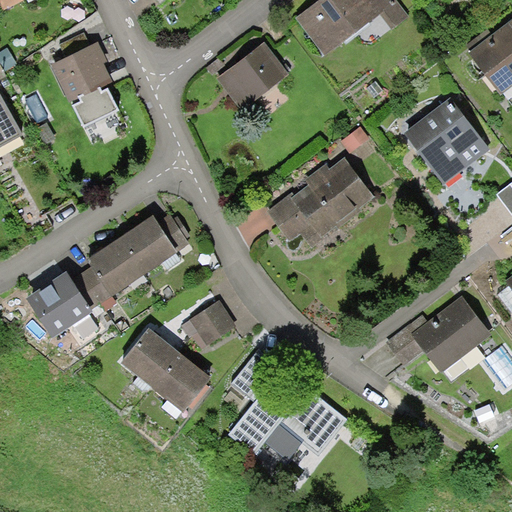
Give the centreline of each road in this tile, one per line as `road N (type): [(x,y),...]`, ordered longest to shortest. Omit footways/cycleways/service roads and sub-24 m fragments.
road 1 (residential): [(379,391),(279,318),(223,239),(184,157)]
road 2 (residential): [(184,157),(0,283)]
road 3 (residential): [(152,89),(268,0)]
road 4 (track): [(484,461),(379,391)]
